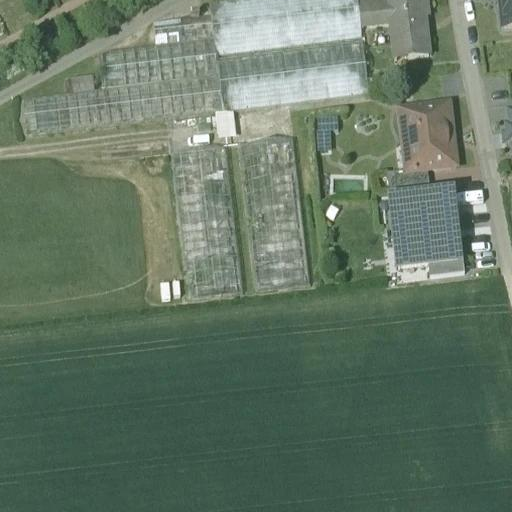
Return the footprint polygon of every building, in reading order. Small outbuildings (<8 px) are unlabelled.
[(355,0),(246,0),(208,5),(210,19),(198,20),(198,17),(194,17),(194,20),(164,24),(152,26),(154,49),(108,54),(98,58),(101,92),(30,101),(21,105),(25,139),(368,97),(355,0)] [(378,0),(364,0),(357,1),(360,31),(390,27),(387,9),(379,10),(378,0)] [(511,0),(499,0),(503,31),(511,30),(511,0)] [(425,4),(387,8),(390,27),(394,64),(428,61),(423,21),(426,20),(425,4)] [(447,109),(399,114),(402,148),(408,147),(411,174),(406,175),(406,176),(406,177),(426,175),(450,172),(446,131),(450,131),(447,109)] [(289,111),(234,117),(237,149),(293,143),(289,111)] [(216,142),(235,140),(233,114),(214,116),(216,142)] [(293,143),(237,149),(254,295),(310,289),(293,143)] [(226,150),(170,157),(187,303),(242,296),(226,150)] [(406,176),(386,178),(388,195),(400,194),(423,191),(428,191),(426,175),(406,177),(406,176)] [(423,191),(400,194),(402,206),(425,203),(423,191)] [(402,206),(390,207),(397,273),(428,270),(457,266),(449,201),(425,203),(402,206)] [(457,266),(428,270),(429,281),(463,277),(461,265),(457,266)]
